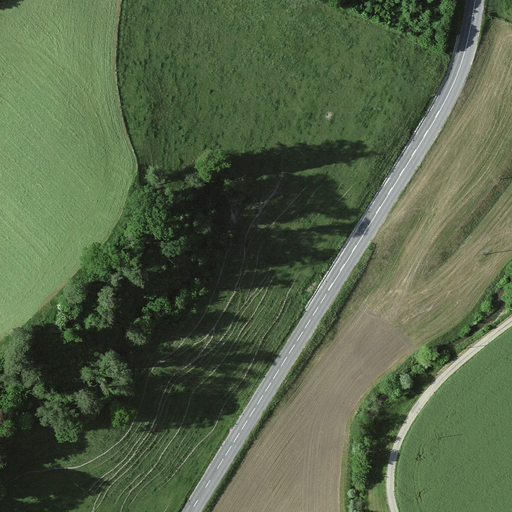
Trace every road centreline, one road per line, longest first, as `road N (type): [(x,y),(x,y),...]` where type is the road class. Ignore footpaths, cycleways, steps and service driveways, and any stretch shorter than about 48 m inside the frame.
road 1 (secondary): [(189,511),(445,100),(475,0)]
road 2 (track): [(511,324),(446,371),(403,432),(387,471),(396,511)]
